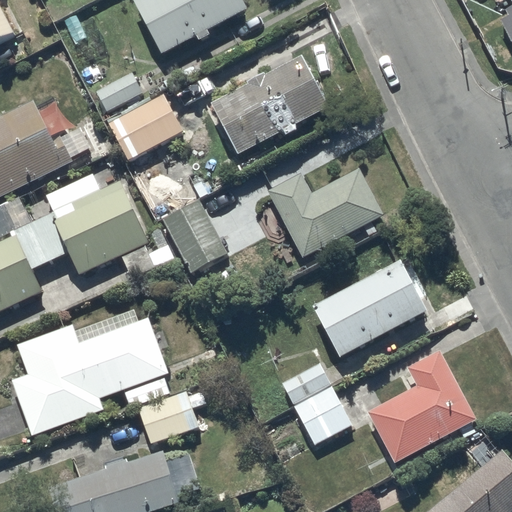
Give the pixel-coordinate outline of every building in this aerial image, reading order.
[(0,0),(0,38),(14,32),(0,4),(0,0)] [(135,0),(162,52),(197,35),(199,39),(210,33),(208,29),(248,8),(244,0),(135,0)] [(500,19),(511,40),(511,5),(505,9),(508,14),(500,19)] [(251,84),(212,103),(239,153),(284,131),(286,136),(298,129),(295,124),(332,105),(304,54),(266,74),(264,72),(249,80),(251,84)] [(133,72),(97,91),(108,112),(147,91),(139,77),(136,78),(133,72)] [(168,92),(110,123),(130,161),(188,128),(168,92)] [(34,100),(0,117),(0,196),(74,161),(72,157),(92,147),(81,127),(62,136),(62,135),(53,139),(51,136),(69,127),(57,103),(41,111),(34,100)] [(302,173),(270,190),(303,258),(384,214),(359,168),(312,193),(302,173)] [(0,311),(42,290),(33,269),(70,253),(80,273),(149,239),(120,180),(101,189),(93,173),(47,195),(55,211),(31,222),(18,196),(0,205),(0,311)] [(200,199),(163,219),(191,273),(228,252),(200,199)] [(402,259),(313,305),(340,357),(429,311),(402,259)] [(101,397),(124,389),(131,407),(170,394),(163,375),(169,373),(149,317),(140,321),(135,309),(76,331),(73,324),(18,344),(29,373),(12,380),(33,435),(105,409),(101,397)] [(419,386),(369,411),(395,462),(477,417),(441,350),(409,366),(419,386)] [(321,363),(283,382),(294,404),(332,385),(321,363)] [(333,387),(295,406),(316,445),(354,424),(333,387)] [(194,389),(139,408),(151,445),(207,423),(194,389)] [(511,511),(511,458),(504,449),(424,511),(511,511)] [(51,486),(58,511),(146,511),(181,501),(178,492),(191,488),(183,463),(170,467),(165,451),(129,462),(128,456),(106,463),(108,469),(51,486)]
